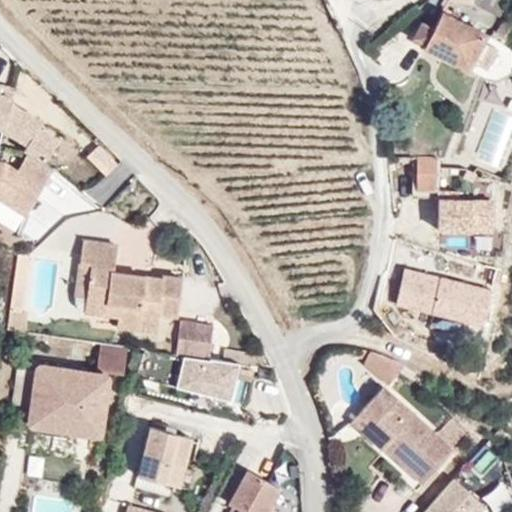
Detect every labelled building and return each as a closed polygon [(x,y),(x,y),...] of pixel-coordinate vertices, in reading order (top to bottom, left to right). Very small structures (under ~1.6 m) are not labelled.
[(494,24),(504,0),(453,0),(448,12),(443,9),(435,26),(423,20),(415,38),(427,43),(424,50),(468,69),(472,58),(489,65),(499,43),(484,37),(490,23),(494,24)] [(499,171),(511,137),(511,117),(493,110),(473,160),(499,171)] [(0,182),(18,199),(56,160),(35,135),(17,151),(6,146),(6,138),(0,137),(0,182)] [(85,160),(107,178),(119,163),(97,145),(85,160)] [(437,190),(437,156),(418,156),(418,189),(437,190)] [(458,192),(439,192),(438,230),(492,231),(492,199),(458,199),(458,192)] [(150,286),(161,288),(162,282),(179,285),(183,247),(165,245),(164,250),(144,247),(143,255),(131,254),(131,221),(93,217),(89,243),(105,245),(101,276),(108,277),(109,289),(120,290),(149,294),(150,286)] [(105,245),(89,243),(86,276),(101,276),(105,245)] [(396,303),(483,324),(491,290),(403,269),(396,303)] [(159,309),(161,288),(150,286),(149,294),(120,290),(119,304),(159,309)] [(6,312),(26,314),(28,294),(8,291),(6,312)] [(178,331),(212,335),(215,300),(181,298),(178,331)] [(178,331),(147,327),(141,357),(235,376),(242,339),(212,335),(178,331)] [(409,349),(378,333),(370,351),(390,369),(409,349)] [(109,353),(37,345),(32,407),(104,414),(109,353)] [(369,421),(376,427),(393,441),(426,469),(457,435),(386,373),(362,399),(377,411),(369,421)] [(377,411),(362,399),(354,409),(369,421),(377,411)] [(133,454),(164,463),(171,443),(184,445),(194,418),(146,404),(133,454)] [(419,477),(426,469),(393,441),(387,448),(419,477)] [(171,443),(164,463),(177,466),(184,445),(171,443)] [(481,471),(501,460),(493,446),(473,457),(481,471)] [(249,453),(232,484),(276,507),(282,495),(273,489),(282,472),(249,453)] [(454,471),(414,511),(473,511),(485,499),(454,471)] [(160,511),(166,494),(125,482),(119,501),(114,500),(110,511),(150,511),(152,511),(160,511)] [(238,487),(228,506),(238,511),(239,511),(250,493),(238,487)] [(276,507),(250,493),(239,511),(281,511),(282,511),(276,507)]
